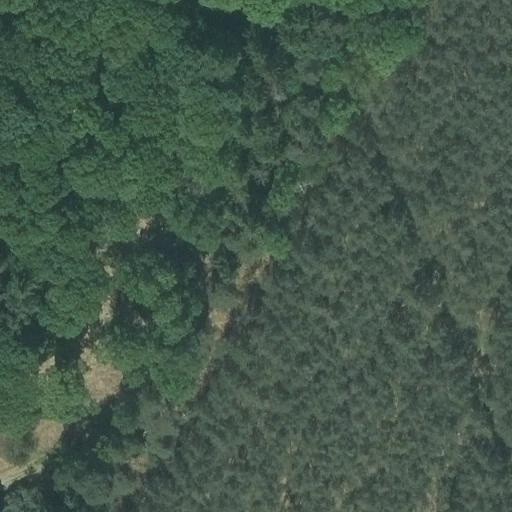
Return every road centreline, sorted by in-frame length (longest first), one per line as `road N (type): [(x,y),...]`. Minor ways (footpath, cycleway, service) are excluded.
road 1 (track): [(215,0),(164,305),(70,438),(0,503)]
road 2 (track): [(511,430),(421,206),(321,0)]
